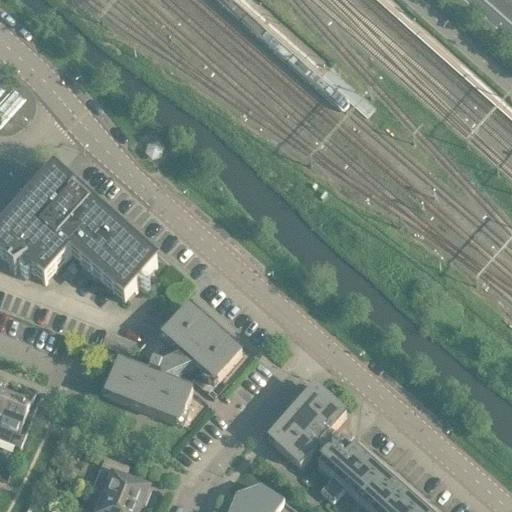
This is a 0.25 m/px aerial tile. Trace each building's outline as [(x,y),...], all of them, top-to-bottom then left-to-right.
[(0,245),(45,286),(71,256),(77,262),(124,304),(157,268),(55,176),(0,236),(0,245)] [(108,399),(158,419),(177,426),(177,425),(179,426),(192,393),(163,382),(195,368),(215,385),(216,383),(217,384),(242,356),(189,309),(164,337),(183,357),(161,367),(153,363),(148,376),(119,364),(106,397),(109,398),(108,399)] [(0,387),(3,380),(0,378),(0,423),(10,397),(0,393),(0,387)] [(22,402),(10,397),(0,423),(0,442),(20,450),(31,422),(25,420),(36,393),(27,390),(22,402)] [(273,447),(290,462),(300,470),(317,450),(327,459),(318,470),(331,481),(320,495),(333,506),(344,493),(365,511),(429,511),(358,449),(354,454),(329,437),(346,418),(319,394),(317,397),(313,394),(272,440),(276,444),(273,447)] [(129,469),(105,460),(92,492),(104,497),(139,511),(141,505),(145,507),(150,492),(147,491),(147,490),(124,480),(129,469)] [(56,476),(71,482),(74,473),(59,467),(56,476)] [(289,511),(261,492),(236,499),(231,511),(289,511)] [(98,511),(84,511),(73,507),(70,511),(138,511),(139,511),(104,497),(98,511)]
